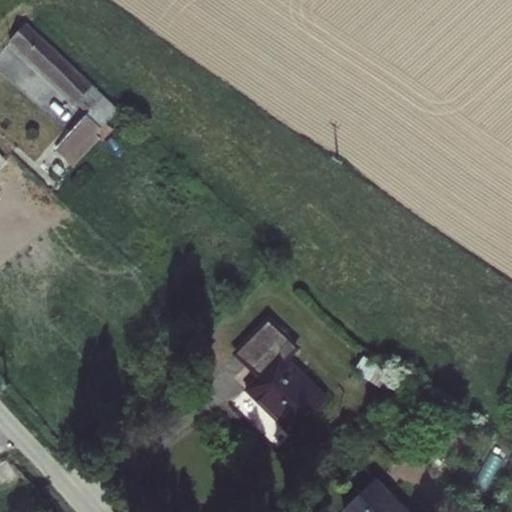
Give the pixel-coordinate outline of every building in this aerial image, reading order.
[(49,132),(51,135),(62,124),(85,126),(101,111),(122,91),(23,4),(9,21),(84,95),(49,132)] [(105,118),(101,111),(85,126),(90,132),(105,118)] [(51,135),(68,153),(90,132),(85,126),(62,124),(51,135)] [(242,363),(288,413),(325,376),(283,333),(295,322),(268,294),(236,324),(257,347),(242,363)] [(383,388),(389,376),(361,361),(354,373),(383,388)] [(350,491),(369,511),(408,511),(421,500),(384,457),(350,491)]
